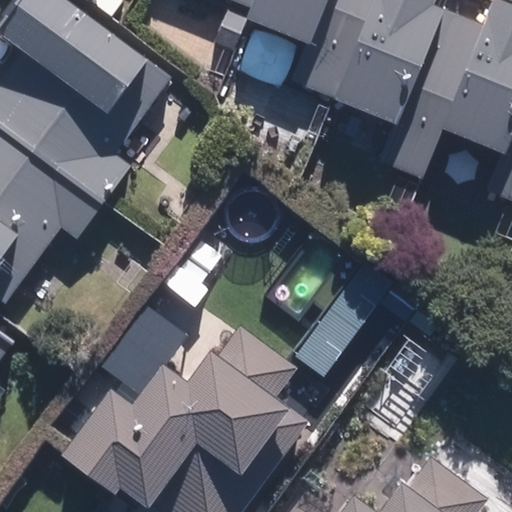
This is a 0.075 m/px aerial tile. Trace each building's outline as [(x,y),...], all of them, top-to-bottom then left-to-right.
[(21,250),(40,264),(74,217),(85,225),(131,162),(120,154),(147,116),(128,102),(160,58),(79,0),(39,0),(21,27),(39,40),(0,94),(0,278),(1,279),(21,250)] [(269,0),(266,10),(320,32),(301,79),(342,96),(381,0),(269,0)] [(388,0),(352,90),(406,112),(387,159),(428,175),(491,21),(446,3),(446,0),(388,0)] [(511,0),(507,0),(457,121),(511,144),(494,187),(511,193),(511,0)] [(124,377),(77,442),(175,511),(244,511),(314,414),(283,391),(303,363),(249,325),(234,346),(223,339),(201,370),(176,352),(147,393),(124,377)] [(0,370),(21,341),(0,326),(0,370)] [(318,511),(314,509),(312,511),(481,511),(492,497),(435,456),(420,476),(414,471),(392,501),(369,485),(349,511),(318,511)]
